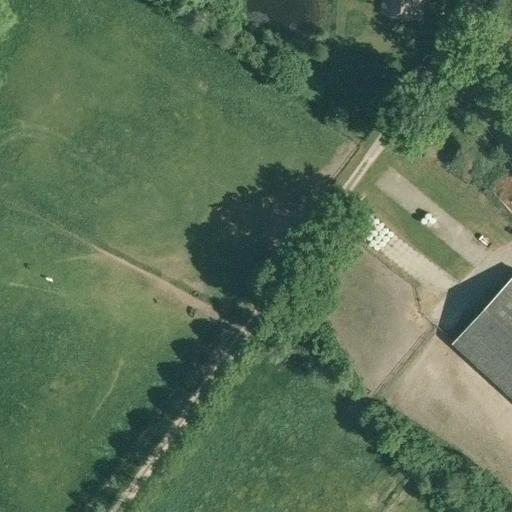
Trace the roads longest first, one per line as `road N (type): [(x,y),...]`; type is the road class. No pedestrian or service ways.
road 1 (track): [(111,511),(366,162)]
road 2 (unclassified): [(366,162),(482,0)]
